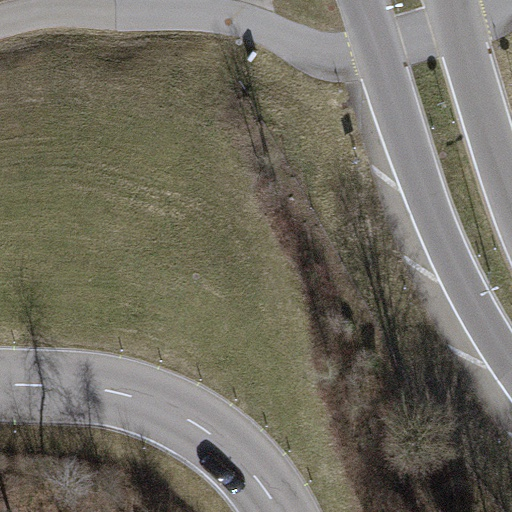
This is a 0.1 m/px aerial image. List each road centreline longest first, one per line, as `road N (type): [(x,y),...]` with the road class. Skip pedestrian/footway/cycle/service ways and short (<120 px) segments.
road 1 (motorway): [(361,0),(446,257),(511,377)]
road 2 (tertiary): [(0,384),(104,389),(188,420),(224,444),(278,511)]
road 3 (motorway): [(511,197),(450,0)]
